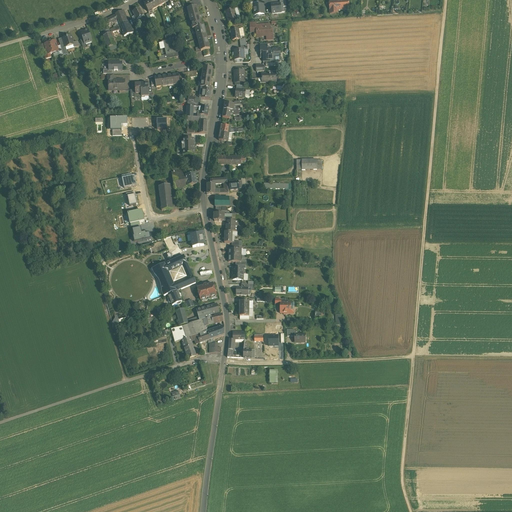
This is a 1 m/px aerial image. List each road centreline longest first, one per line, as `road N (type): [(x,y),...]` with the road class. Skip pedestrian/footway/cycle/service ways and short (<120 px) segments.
road 1 (track): [(444,0),(413,357)]
road 2 (residential): [(223,361),(197,359),(0,423)]
road 3 (track): [(413,357),(402,474),(410,511)]
road 4 (tertiary): [(204,210),(222,56)]
road 5 (tertiary): [(223,361),(228,322),(204,210)]
road 6 (tertiary): [(203,511),(223,361)]
road 7 (residential): [(204,210),(150,219),(132,136),(137,126)]
road 8 (track): [(413,357),(289,362)]
